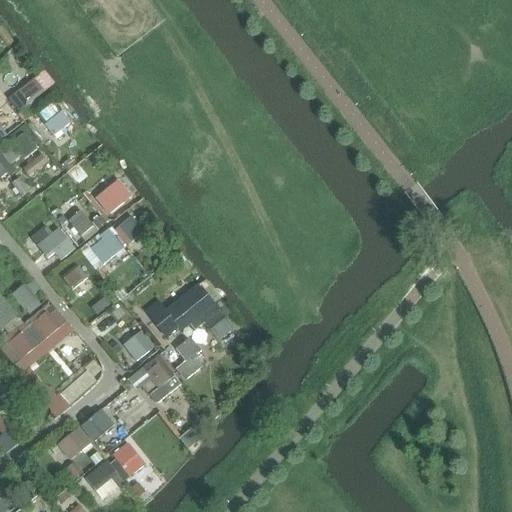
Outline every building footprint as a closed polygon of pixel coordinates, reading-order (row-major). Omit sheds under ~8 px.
[(2,28),(0,29),(0,38),(8,49),(14,44),(2,28)] [(19,94),(9,101),(20,114),(29,107),(45,94),(35,81),(19,94)] [(59,112),(44,125),(54,138),(70,125),(59,112)] [(13,147),(3,155),(11,166),(22,158),(24,161),(38,151),(25,135),(12,146),(13,147)] [(0,151),(0,180),(7,175),(10,179),(17,173),(11,166),(3,155),(0,151)] [(79,168),(70,175),(77,185),(87,178),(79,168)] [(19,180),(12,186),(22,199),(29,193),(19,180)] [(119,183),(96,201),(109,216),(132,198),(119,183)] [(81,213),(68,223),(84,243),(85,244),(97,235),(97,234),(81,213)] [(131,219),(114,232),(126,249),(144,235),(131,219)] [(99,236),(79,252),(81,254),(96,273),(126,249),(114,232),(111,229),(100,238),(99,236)] [(75,251),(59,230),(37,248),(47,261),(54,255),(60,263),(75,251)] [(62,280),(72,292),(88,279),(78,267),(62,280)] [(41,307),(33,297),(40,291),(31,281),(12,297),(25,312),(29,316),(41,307)] [(234,331),(205,296),(200,289),(201,288),(200,286),(167,313),(158,303),(145,313),(167,340),(178,331),(180,334),(190,327),(195,333),(204,326),(218,343),(234,331)] [(0,332),(18,318),(5,302),(0,296),(0,332)] [(17,338),(1,351),(14,367),(54,334),(67,324),(50,304),(24,326),(14,334),(17,338)] [(141,333),(124,347),(137,364),(154,350),(141,333)] [(196,361),(201,357),(200,355),(202,353),(196,346),(194,348),(188,341),(176,351),(186,364),(178,370),(186,381),(202,369),(196,361)] [(181,386),(158,358),(142,370),(151,381),(141,388),(149,399),(150,399),(156,406),(181,386)] [(101,412),(81,428),(94,444),(114,427),(101,412)] [(70,462),(90,446),(78,431),(58,447),(70,462)] [(188,437),(180,443),(187,451),(195,445),(188,437)] [(145,466),(129,446),(113,459),(115,462),(109,466),(124,483),(145,466)] [(126,488),(107,463),(85,481),(101,502),(117,489),(120,493),(126,488)] [(74,464),(65,471),(74,482),(83,475),(74,464)]
